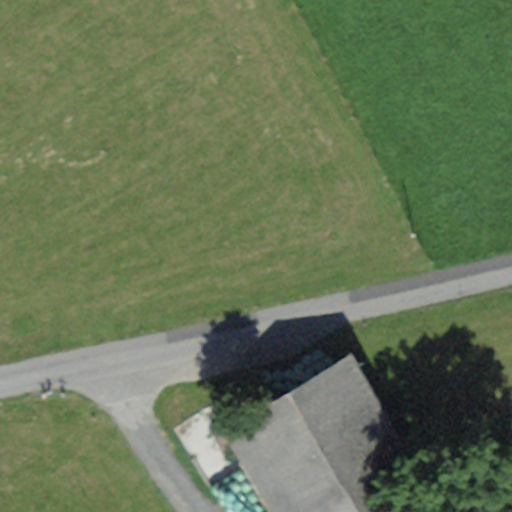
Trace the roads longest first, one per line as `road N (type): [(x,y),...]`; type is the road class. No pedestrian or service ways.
road 1 (unclassified): [(511,273),(0,393)]
road 2 (track): [(113,364),(146,432),(211,511)]
